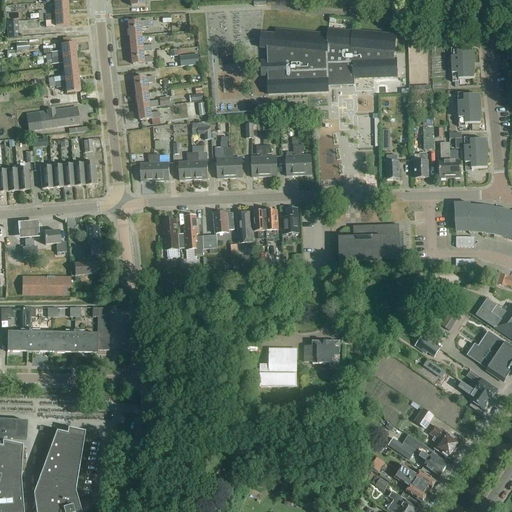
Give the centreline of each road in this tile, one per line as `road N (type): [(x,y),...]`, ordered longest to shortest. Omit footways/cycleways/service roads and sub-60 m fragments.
road 1 (residential): [(120,204),(502,195)]
road 2 (residential): [(120,204),(98,0)]
road 3 (residential): [(478,28),(278,8)]
road 4 (residential): [(146,382),(120,204)]
road 5 (residential): [(502,195),(478,28)]
road 6 (residential): [(146,382),(0,378)]
road 7 (residential): [(429,511),(511,399)]
road 8 (residential): [(120,511),(146,382)]
road 9 (residential): [(0,216),(120,204)]
